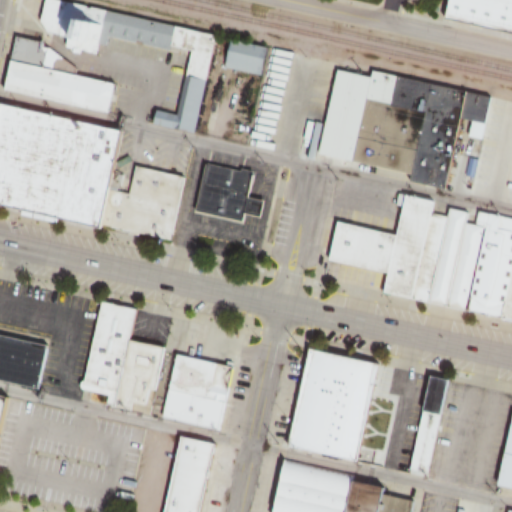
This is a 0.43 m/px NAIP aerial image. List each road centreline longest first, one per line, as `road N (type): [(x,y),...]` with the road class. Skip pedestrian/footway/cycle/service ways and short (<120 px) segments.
road 1 (primary): [(511,357),(0,242)]
road 2 (residential): [(310,167),(234,511)]
road 3 (residential): [(291,0),(511,50)]
